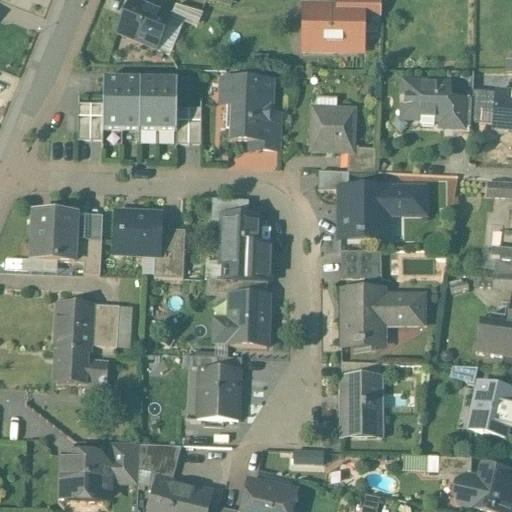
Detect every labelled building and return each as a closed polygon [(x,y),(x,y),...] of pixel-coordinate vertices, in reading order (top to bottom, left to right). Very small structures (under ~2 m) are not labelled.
[(340,0),(341,8),(324,7),(323,15),(306,15),(306,46),(323,46),(323,54),(342,54),(342,47),(360,47),(360,18),(381,19),(380,0),(340,0)] [(170,20),(131,4),(132,3),(131,3),(116,37),(117,38),(118,37),(156,53),(156,54),(157,54),(171,20),(170,19),(170,20)] [(171,20),(157,54),(169,59),(184,21),(199,25),(202,16),(175,9),(171,20)] [(268,58),(251,58),(250,71),(268,70),(268,58)] [(122,82),(103,82),(102,134),(121,134),(122,82)] [(140,83),(122,82),(121,134),(139,135),(140,83)] [(158,83),(140,83),(139,135),(157,135),(158,83)] [(177,83),(158,83),(157,135),(176,135),(177,111),(177,83)] [(271,86),(222,84),(221,109),(232,109),(231,144),(251,145),(251,138),(257,139),(261,139),(261,132),(269,132),(270,118),(271,86)] [(451,89),(404,87),(403,109),(403,114),(420,114),(420,128),(433,128),(434,120),(438,125),(439,125),(443,121),(449,121),(450,102),(451,89)] [(495,96),(471,94),(471,103),(470,126),(492,128),(495,96)] [(511,97),(495,96),(492,128),(492,134),(511,135),(511,97)] [(471,103),(450,102),(449,121),(452,121),(452,130),(470,131),(470,126),(471,103)] [(91,108),(79,107),(78,143),(90,144),(91,108)] [(102,108),(91,108),(90,144),(102,144),(102,108)] [(188,111),(177,111),(176,135),(176,147),(188,147),(188,111)] [(200,112),(188,111),(188,147),(200,148),(200,112)] [(354,114),(313,112),(311,154),(348,156),(352,156),(352,152),(354,114)] [(280,118),(270,118),(269,132),(261,132),(261,139),(257,139),(257,153),(279,154),(279,152),(281,152),(282,120),(280,120),(280,118)] [(375,153),(352,152),(352,156),(348,156),(347,176),(348,176),(374,177),(375,153)] [(347,176),(318,175),(318,193),(340,193),(340,192),(346,192),(349,192),(348,176),(347,176)] [(511,188),(487,187),(486,200),(511,201),(511,188)] [(349,192),(346,192),(340,192),(340,193),(340,237),(378,237),(378,217),(403,216),(404,218),(425,218),(424,193),(387,193),(387,191),(349,192)] [(248,204),(211,202),(211,226),(223,226),(223,223),(243,224),(244,218),(248,218),(248,204)] [(76,219),(33,217),(31,265),(74,266),(75,243),(76,219)] [(160,220),(114,218),(112,257),(158,259),(160,220)] [(243,224),(223,223),(223,226),(220,285),(230,285),(265,286),(267,287),(269,286),(269,284),(267,284),(267,273),(269,273),(270,249),(257,248),(258,225),(243,224)] [(185,235),(167,234),(165,282),(183,283),(185,235)] [(101,244),(75,243),(74,266),(84,267),(84,279),(99,279),(101,244)] [(381,255),(340,255),(340,282),(381,282),(381,255)] [(511,265),(493,264),(494,278),(511,278),(511,266),(511,267),(511,265)] [(511,278),(494,278),(493,291),(511,291),(511,278)] [(265,286),(230,285),(228,324),(214,324),(213,346),(226,346),(226,349),(265,350),(268,298),(266,299),(267,287),(265,286)] [(384,294),(341,294),(341,346),(381,346),(381,323),(405,323),(405,324),(423,324),(423,300),(384,300),(384,294)] [(120,311),(60,308),(57,354),(89,355),(89,351),(117,352),(120,311)] [(508,332),(481,328),(478,354),(511,359),(511,338),(507,338),(508,332)] [(89,355),(57,354),(55,387),(86,388),(87,388),(87,383),(108,384),(109,365),(89,364),(89,355)] [(218,361),(193,360),(192,372),(199,372),(217,373),(218,361)] [(379,367),(341,366),(341,380),(379,380),(379,367)] [(477,371),(452,370),(449,382),(474,387),(477,371)] [(240,374),(218,373),(217,373),(204,373),(199,372),(197,422),(238,424),(240,374)] [(341,380),(340,380),(340,396),(343,396),(343,411),(340,411),(340,442),(380,442),(379,380),(341,380)] [(108,384),(87,383),(87,388),(86,388),(85,396),(107,397),(108,384)] [(511,405),(511,394),(479,387),(469,433),(504,441),(511,405)] [(139,448),(110,446),(109,469),(110,469),(110,476),(138,477),(138,473),(139,448)] [(181,450),(139,448),(138,473),(150,476),(148,494),(154,495),(157,483),(171,486),(181,450)] [(290,453),(290,469),(323,469),(323,453),(290,453)] [(98,459),(62,457),(60,500),(105,502),(109,498),(110,476),(110,469),(109,469),(107,469),(98,459)] [(471,462),(438,461),(438,475),(470,477),(471,462)] [(511,478),(481,472),(478,485),(466,483),(456,489),(454,500),(460,510),(471,511),(511,511),(511,509),(511,478)] [(171,486),(157,483),(154,495),(149,511),(206,511),(211,496),(171,486)] [(240,511),(291,511),(295,497),(247,486),(240,511)]
